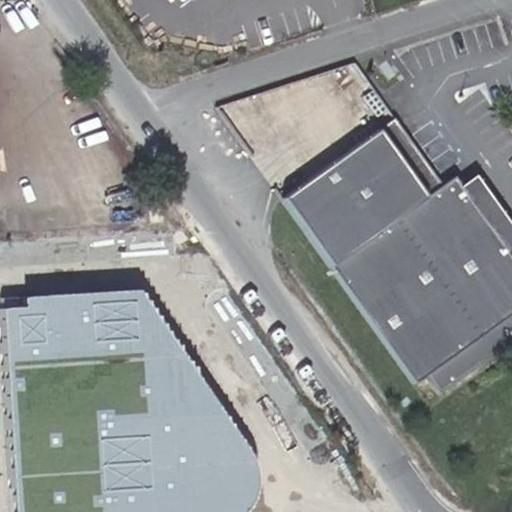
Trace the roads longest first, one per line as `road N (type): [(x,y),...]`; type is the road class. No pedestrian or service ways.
road 1 (unclassified): [(427,511),(154,114)]
road 2 (unclassified): [(154,114),(491,0)]
road 3 (unclassified): [(154,114),(73,0)]
